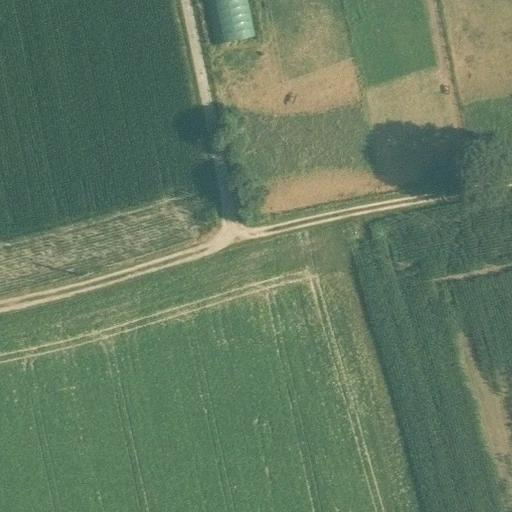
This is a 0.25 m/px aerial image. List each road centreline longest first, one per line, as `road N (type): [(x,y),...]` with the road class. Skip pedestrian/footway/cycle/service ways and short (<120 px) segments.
road 1 (track): [(511,183),(235,238),(0,307)]
road 2 (track): [(235,238),(185,0)]
